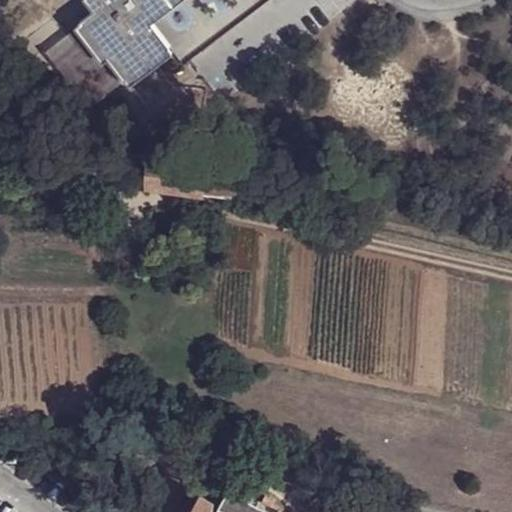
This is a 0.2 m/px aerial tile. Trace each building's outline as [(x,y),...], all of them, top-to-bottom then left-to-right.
[(92,0),(97,7),(82,17),(128,77),(172,41),(150,13),(166,0),(92,0)] [(67,139),(56,138),(53,165),(62,166),(67,139)] [(62,166),(90,172),(95,142),(67,139),(62,166)] [(95,142),(90,172),(113,175),(113,172),(118,146),(95,142)] [(118,146),(113,172),(152,177),(156,150),(118,146)] [(152,177),(151,182),(173,185),(177,160),(178,153),(156,150),(152,177)] [(177,160),(173,185),(204,189),(208,164),(177,160)] [(204,189),(253,196),(257,172),(257,169),(208,164),(204,189)] [(253,196),(275,198),(278,180),(279,175),(257,172),(253,196)] [(352,189),(278,180),(275,198),(349,209),(352,189)] [(179,214),(158,211),(156,228),(177,232),(179,214)] [(121,436),(120,456),(141,457),(158,457),(158,438),(121,436)] [(302,482),(305,473),(296,469),(293,478),(302,482)] [(189,511),(287,511),(233,482),(223,500),(202,489),(189,511)]
